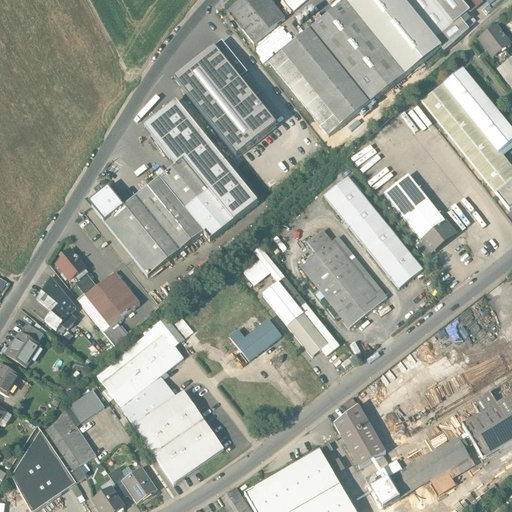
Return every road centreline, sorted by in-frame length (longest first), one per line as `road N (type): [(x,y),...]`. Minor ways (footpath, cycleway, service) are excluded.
road 1 (unclassified): [(511,258),(232,477),(175,511)]
road 2 (tertiary): [(0,322),(150,69),(208,0)]
road 3 (unknown): [(219,0),(322,145)]
